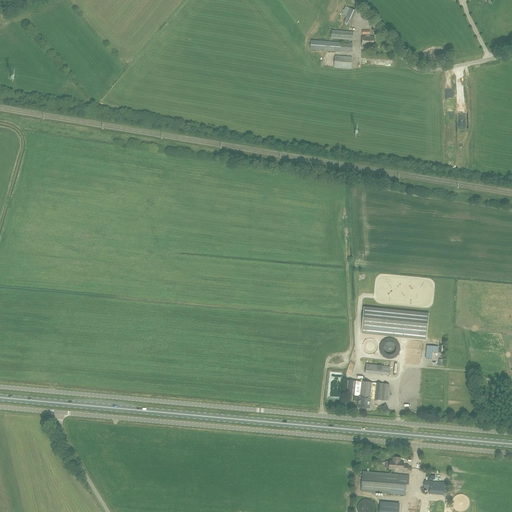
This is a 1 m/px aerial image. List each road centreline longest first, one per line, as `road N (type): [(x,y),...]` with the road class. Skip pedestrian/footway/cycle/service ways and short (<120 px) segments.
road 1 (unclassified): [(511,433),(0,386)]
road 2 (primary): [(511,444),(0,397)]
road 3 (unclassified): [(511,453),(61,413)]
road 4 (unclassified): [(511,53),(418,70),(375,27)]
